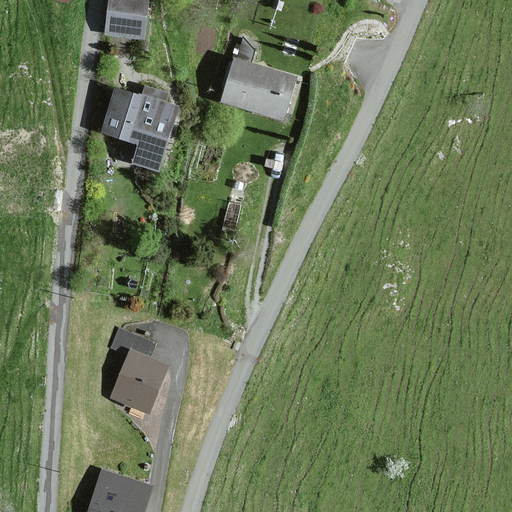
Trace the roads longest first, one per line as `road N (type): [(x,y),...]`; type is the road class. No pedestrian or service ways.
road 1 (residential): [(418,0),(226,400),(189,511)]
road 2 (residential): [(47,511),(56,337),(96,0)]
